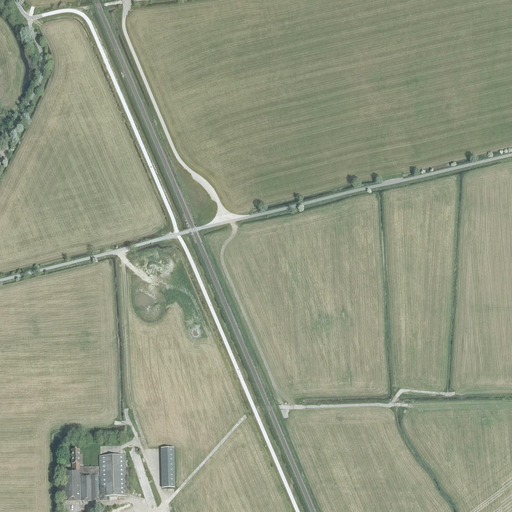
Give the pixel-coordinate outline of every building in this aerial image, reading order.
[(0,123),(0,124),(5,127),(9,120),(3,117),(0,123)] [(173,448),(161,449),(162,489),(174,489),(173,448)] [(80,456),(79,451),(71,451),(71,465),(72,465),(72,469),(62,469),(63,502),(99,501),(98,468),(79,468),(79,464),(82,464),(82,456),(80,456)] [(126,496),(125,456),(99,457),(100,501),(107,501),(107,497),(126,496)] [(148,508),(156,505),(145,467),(137,469),(148,508)]
